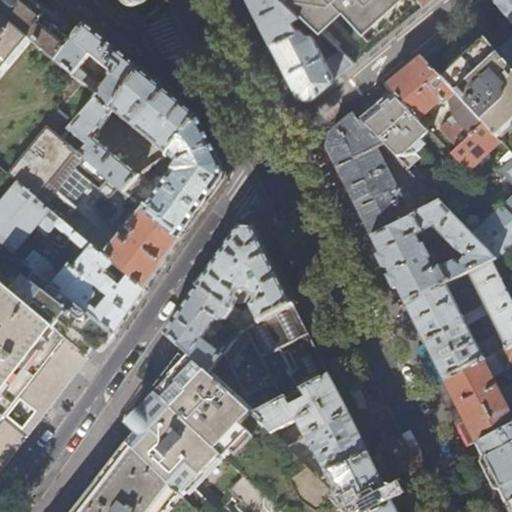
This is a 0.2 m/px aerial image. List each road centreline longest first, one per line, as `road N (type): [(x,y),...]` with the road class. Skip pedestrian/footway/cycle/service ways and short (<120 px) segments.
road 1 (residential): [(274,153),(13,511)]
road 2 (secondary): [(274,153),(457,511)]
road 3 (secondary): [(205,16),(274,153)]
road 4 (residential): [(355,89),(462,0)]
road 5 (residential): [(88,0),(151,41),(205,16)]
